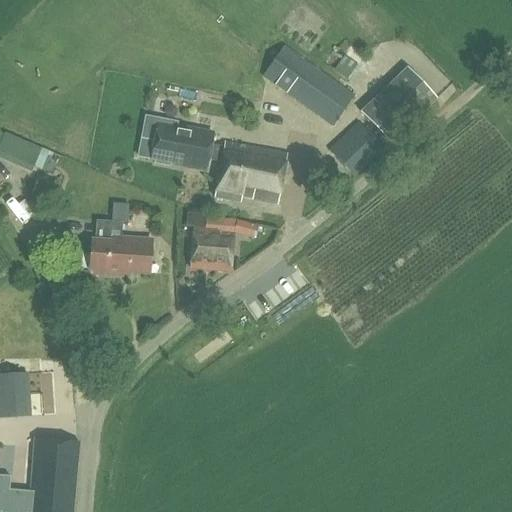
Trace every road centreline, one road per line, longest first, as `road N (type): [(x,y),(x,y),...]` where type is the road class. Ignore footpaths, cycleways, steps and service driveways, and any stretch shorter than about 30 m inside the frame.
road 1 (unclassified): [(86,511),(108,385),(140,348),(275,251)]
road 2 (track): [(275,251),(511,52)]
